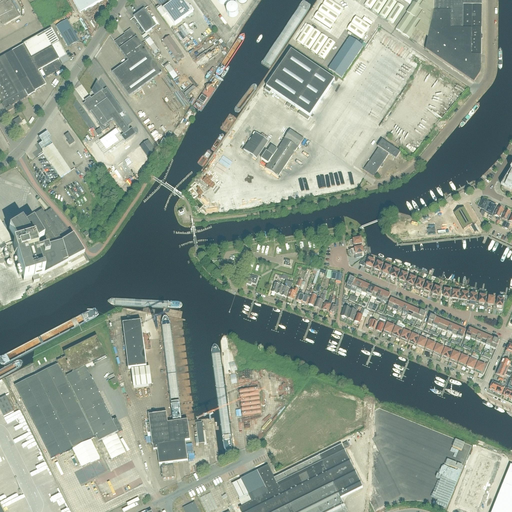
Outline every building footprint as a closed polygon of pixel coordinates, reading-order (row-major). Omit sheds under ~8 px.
[(72,0),(80,14),(104,0),(72,0)] [(166,15),(174,26),(193,13),(183,0),(155,0),(161,8),(157,11),(162,18),(166,15)] [(237,9),(230,6),(232,1),(231,0),(216,0),(222,8),(221,11),(225,13),(230,19),(236,21),(239,19),(241,14),(237,9)] [(344,9),(329,0),(326,0),(314,18),(330,30),(344,9)] [(368,0),(364,6),(371,10),(377,0),(368,0)] [(388,0),(378,0),(371,11),(378,15),(388,0)] [(389,0),(379,16),(385,20),(396,3),(391,0),(389,0)] [(415,0),(396,30),(409,39),(420,23),(417,21),(424,11),(420,9),(425,0),(415,0)] [(433,21),(426,51),(440,60),(474,83),(480,74),(481,71),(481,63),(481,58),(481,55),(481,3),(481,0),(433,0),(433,11),(433,21)] [(404,8),(398,4),(387,20),(393,25),(404,8)] [(134,17),(146,34),(156,27),(144,10),(134,17)] [(73,14),(68,17),(72,23),(70,24),(73,28),(79,24),(73,14)] [(347,30),(361,40),(370,27),(356,17),(347,30)] [(67,21),(56,27),(68,48),(78,42),(67,21)] [(88,24),(94,30),(96,28),(91,22),(88,24)] [(307,25),(296,42),(309,51),(321,34),(307,25)] [(38,72),(42,69),(47,78),(62,69),(58,61),(59,60),(66,56),(51,29),(23,44),(23,45),(38,72)] [(124,34),(125,35),(115,43),(128,62),(112,74),(129,97),(162,74),(130,30),(124,34)] [(317,56),(328,39),(321,35),(310,51),(317,56)] [(163,42),(175,58),(181,54),(170,37),(163,42)] [(328,70),(342,79),(363,47),(350,38),(328,70)] [(329,40),(317,56),(324,61),(335,44),(329,40)] [(383,43),(368,66),(433,110),(448,87),(383,43)] [(0,99),(2,104),(5,109),(7,109),(8,112),(13,110),(12,106),(35,93),(35,92),(46,86),(45,85),(38,72),(23,45),(7,55),(5,51),(3,53),(5,56),(0,58),(0,99)] [(300,111),(298,114),(308,121),(334,81),(291,52),(264,91),(269,95),(271,92),(288,103),(286,106),(289,108),(291,105),(300,111)] [(110,126),(108,124),(113,120),(124,136),(122,137),(125,142),(136,135),(132,130),(130,132),(119,116),(123,113),(106,89),(104,91),(98,83),(92,93),(95,97),(91,100),(90,98),(85,102),(86,104),(84,105),(90,114),(91,113),(99,124),(98,125),(102,132),(110,126)] [(12,122),(15,127),(22,123),(19,118),(12,122)] [(265,169),(278,177),(303,140),(290,131),(284,139),(285,140),(281,145),(277,142),(273,148),(272,147),(267,153),(266,153),(261,161),(268,165),(265,169)] [(46,134),(38,139),(40,142),(42,144),(38,147),(41,152),(51,145),(48,140),(50,139),(48,137),(46,134)] [(67,143),(70,147),(75,143),(69,134),(64,137),(68,142),(67,143)] [(244,151),(256,159),(268,142),(256,134),(244,151)] [(363,171),(373,178),(389,155),(396,160),(400,154),(393,149),(394,147),(384,140),(383,142),(382,141),(377,148),(378,148),(363,171)] [(140,147),(147,157),(156,151),(148,141),(140,147)] [(42,152),(60,178),(70,172),(52,145),(42,152)] [(511,168),(501,187),(511,192),(511,168)] [(422,175),(420,172),(407,182),(407,184),(409,184),(422,175)] [(192,189),(188,192),(193,199),(198,195),(192,189)] [(479,202),(478,206),(480,207),(479,209),(482,210),(480,214),(483,218),(484,215),(485,212),(484,212),(488,203),(483,201),(482,203),(479,202)] [(485,213),(489,215),(488,217),(487,219),(489,219),(491,221),(492,218),(491,217),(496,207),(490,204),(485,213)] [(473,225),(464,208),(454,214),(463,230),(473,225)] [(497,221),(499,222),(501,218),(500,218),(504,211),(498,208),(494,216),(497,218),(496,220),(497,221)] [(73,236),(50,210),(44,214),(45,215),(34,223),(33,222),(27,225),(25,221),(22,223),(21,223),(9,231),(17,245),(13,247),(7,248),(10,260),(16,258),(23,282),(43,276),(84,254),(73,236)] [(505,211),(502,219),(505,220),(504,222),(507,223),(508,222),(507,221),(510,214),(505,211)] [(412,234),(412,232),(440,231),(453,225),(447,212),(416,227),(400,227),(400,234),(412,234)] [(0,252),(0,253),(6,249),(4,246),(12,241),(0,222),(0,252)] [(350,250),(362,248),(361,248),(360,245),(362,245),(361,239),(350,241),(351,247),(353,247),(354,250),(350,250)] [(362,248),(350,250),(352,250),(353,256),(355,256),(355,259),(362,257),(362,254),(363,254),(362,248)] [(370,273),(374,262),(369,260),(368,261),(366,260),(363,266),(365,268),(365,270),(370,272),(370,273)] [(378,276),(383,265),(377,263),(377,264),(374,263),(374,262),(370,273),(371,270),(374,271),(373,273),(378,275),(378,276)] [(386,280),(391,269),(385,267),(385,268),(382,267),(383,266),(383,265),(378,276),(378,277),(379,274),(382,275),(381,277),(387,279),(386,280)] [(394,283),(395,284),(399,273),(394,270),(393,271),(391,270),(391,269),(386,280),(388,277),(390,278),(390,280),(395,282),(394,283)] [(328,271),(326,278),(336,280),(337,273),(328,271)] [(403,287),(407,276),(402,274),(401,275),(399,274),(399,273),(395,284),(396,281),(399,282),(398,284),(403,286),(403,287)] [(245,282),(247,283),(246,284),(251,286),(251,284),(253,284),(256,285),(258,278),(251,276),(251,278),(247,276),(245,282)] [(411,291),(416,280),(410,277),(410,279),(407,277),(408,276),(407,276),(403,287),(404,284),(407,285),(406,287),(411,289),(411,291)] [(346,286),(351,289),(355,280),(350,278),(346,286)] [(351,289),(356,291),(360,282),(355,280),(351,289)] [(419,294),(424,283),(419,281),(418,282),(415,281),(416,280),(411,291),(412,288),(415,289),(414,291),(420,293),(419,294)] [(284,287),(281,296),(286,298),(289,289),(290,290),(292,284),(286,281),(284,287)] [(356,292),(361,295),(365,284),(360,282),(356,291),(356,292)] [(427,298),(428,298),(432,287),(427,284),(426,286),(424,284),(424,283),(419,294),(420,294),(421,291),(423,292),(423,294),(428,296),(427,298)] [(366,297),(366,295),(370,286),(365,284),(361,295),(366,297)] [(276,294),(281,296),(284,287),(279,286),(276,294)] [(366,295),(371,297),(375,289),(370,286),(366,295)] [(432,287),(428,298),(429,295),(432,296),(431,298),(436,300),(436,301),(441,290),(435,288),(435,289),(432,288),(432,287)] [(287,298),(294,301),(295,297),(298,290),(294,289),(293,292),(290,291),(287,298)] [(371,297),(376,299),(380,291),(375,289),(371,297)] [(448,303),(450,291),(444,290),(444,292),(441,291),(440,299),(443,299),(443,301),(448,302),(448,303)] [(376,299),(381,301),(385,293),(380,291),(376,299)] [(457,305),(459,293),(453,292),(453,293),(450,293),(450,292),(450,291),(448,303),(449,300),(452,301),(451,303),(457,304),(457,305)] [(385,293),(381,301),(386,304),(390,295),(385,293)] [(466,306),(468,294),(462,293),(462,295),(459,294),(459,293),(457,305),(458,302),(461,302),(460,304),(466,305),(466,306)] [(296,302),(302,303),(304,296),(299,294),(296,302)] [(312,295),(312,296),(308,306),(313,307),(317,297),(317,295),(316,294),(315,297),(312,295)] [(475,308),(477,296),(471,295),(471,296),(468,296),(468,294),(466,306),(467,303),(470,304),(469,306),(475,307),(475,308)] [(326,296),(323,295),(322,295),(320,301),(317,300),(314,308),(320,310),(323,302),(324,302),(326,296)] [(304,296),(302,303),(307,305),(310,298),(304,296)] [(484,309),(486,297),(480,296),(480,298),(477,297),(477,296),(475,308),(476,305),(478,305),(478,307),(484,308),(484,309)] [(333,298),(330,297),(328,304),(325,303),(322,311),(328,313),(331,305),(333,300),(332,300),(333,298)] [(493,311),(495,299),(489,298),(489,299),(486,299),(486,297),(484,309),(484,306),(487,307),(487,309),(493,310),(493,311)] [(387,308),(392,310),(396,301),(391,299),(387,308)] [(495,299),(493,311),(493,308),(496,308),(496,310),(502,311),(504,300),(498,299),(497,301),(495,300),(495,299)] [(392,310),(397,312),(401,303),(396,301),(392,310)] [(329,313),(335,315),(337,308),(338,302),(336,302),(335,307),(332,306),(329,313)] [(397,312),(402,314),(406,305),(401,303),(397,312)] [(402,314),(407,316),(411,308),(406,305),(402,314)] [(344,307),(341,317),(347,319),(350,310),(351,310),(351,309),(344,307)] [(407,316),(412,318),(416,310),(411,308),(407,316)] [(360,315),(357,314),(354,322),(360,324),(362,316),(364,310),(362,309),(360,315)] [(350,310),(347,319),(353,321),(356,312),(351,310),(350,310)] [(412,318),(417,320),(421,312),(416,310),(412,318)] [(421,312),(417,320),(422,323),(426,314),(421,312)] [(427,325),(432,327),(436,318),(431,316),(427,325)] [(432,327),(437,329),(441,320),(436,318),(432,327)] [(368,328),(374,330),(377,322),(370,320),(368,324),(370,324),(368,328)] [(437,329),(442,331),(446,323),(441,320),(437,329)] [(126,349),(129,370),(146,368),(141,323),(123,325),(125,343),(126,349)] [(376,331),(381,333),(384,325),(379,323),(376,331)] [(442,331),(447,333),(451,325),(446,323),(442,331)] [(391,338),(395,328),(396,326),(395,325),(394,327),(387,324),(382,334),(383,335),(383,334),(391,337),(391,338)] [(447,333),(452,335),(456,327),(451,325),(447,333)] [(452,335),(457,338),(461,329),(456,327),(452,335)] [(399,342),(404,331),(405,329),(403,329),(403,331),(395,328),(391,338),(391,337),(399,341),(399,342)] [(461,329),(457,338),(462,340),(466,331),(461,329)] [(465,337),(471,339),(474,331),(469,329),(465,337)] [(408,345),(412,335),(413,333),(412,332),(411,334),(404,331),(399,342),(400,341),(408,344),(407,345),(408,345)] [(471,339),(476,342),(479,333),(474,331),(471,339)] [(157,332),(147,333),(148,345),(157,344),(157,332)] [(476,342),(480,344),(484,335),(479,333),(476,342)] [(416,349),(420,338),(421,336),(420,336),(419,338),(412,335),(408,345),(408,344),(416,348),(416,349)] [(480,344),(485,346),(489,337),(484,335),(480,344)] [(485,346),(490,348),(494,339),(489,337),(485,346)] [(117,420),(113,422),(86,368),(107,358),(97,338),(64,354),(65,358),(57,362),(58,365),(15,387),(51,460),(96,438),(99,444),(118,434),(122,432),(117,420)] [(424,352),(429,342),(429,340),(428,339),(428,341),(420,338),(416,349),(416,348),(424,351),(424,352)] [(490,348),(496,350),(499,342),(494,339),(490,348)] [(432,356),(437,345),(438,343),(437,343),(436,345),(429,342),(424,352),(425,352),(433,355),(432,356)] [(440,359),(441,359),(445,349),(446,347),(445,346),(444,348),(437,345),(432,356),(433,356),(433,355),(441,358),(440,359)] [(449,363),(453,352),(454,350),(453,350),(452,352),(445,349),(441,359),(449,362),(449,363)] [(457,366),(462,356),(463,354),(461,353),(461,355),(453,352),(449,363),(449,362),(457,366)] [(465,370),(466,370),(470,359),(471,358),(470,357),(469,359),(462,356),(457,366),(457,367),(458,366),(466,369),(465,370)] [(474,373),(474,374),(478,363),(479,361),(478,361),(477,363),(470,359),(466,370),(466,369),(474,373)] [(503,359),(500,365),(508,368),(509,365),(511,366),(511,363),(510,363),(503,359)] [(478,363),(474,374),(474,373),(483,376),(488,365),(486,364),(485,366),(478,363)] [(500,365),(498,370),(506,373),(507,371),(511,373),(511,370),(511,369),(508,368),(500,365)] [(506,373),(498,370),(496,375),(504,378),(505,375),(510,377),(511,376),(506,373)] [(489,390),(495,393),(502,379),(499,377),(496,384),(493,382),(489,390)] [(502,379),(495,393),(501,395),(504,388),(501,386),(504,380),(502,379)] [(509,399),(511,391),(511,390),(507,388),(503,396),(506,397),(506,398),(507,399),(508,398),(509,399)] [(0,400),(0,410),(4,418),(14,413),(6,397),(0,400)] [(171,406),(180,405),(179,398),(171,398),(171,406)] [(179,407),(171,407),(172,410),(175,410),(176,420),(180,419),(179,407)] [(48,466),(45,467),(23,411),(12,415),(16,424),(2,429),(8,446),(10,446),(22,477),(26,476),(29,483),(51,475),(48,466)] [(153,416),(149,416),(152,446),(153,446),(153,451),(157,451),(159,465),(169,464),(173,464),(188,462),(185,442),(190,441),(187,421),(168,424),(166,414),(153,416)] [(197,434),(203,434),(201,419),(195,419),(197,434)] [(248,496),(249,497),(251,503),(239,509),(240,511),(346,511),(340,499),(362,487),(341,445),(274,479),(268,466),(257,472),(265,488),(248,496)] [(478,453),(456,507),(468,511),(476,511),(497,460),(478,453)] [(511,511),(511,466),(510,466),(491,511),(511,511)] [(161,468),(163,480),(175,479),(173,467),(161,468)] [(400,480),(383,480),(383,491),(394,491),(394,488),(400,488),(400,480)] [(203,499),(207,508),(226,501),(222,491),(203,499)] [(16,511),(15,510),(21,508),(17,498),(3,504),(6,511),(16,511)] [(183,509),(184,511),(198,511),(194,503),(183,509)]
